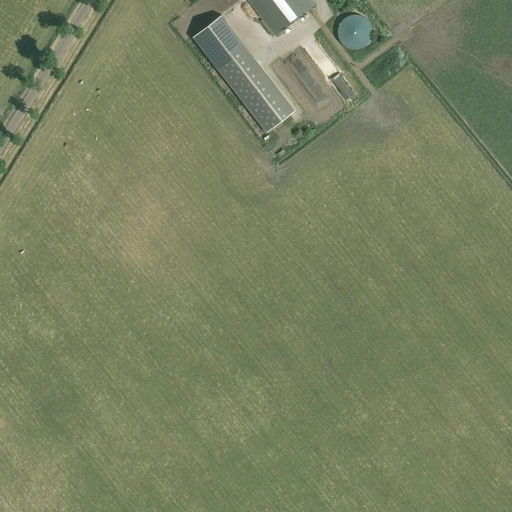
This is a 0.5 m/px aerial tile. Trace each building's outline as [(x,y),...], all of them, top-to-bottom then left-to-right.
[(315,5),(311,0),(247,0),(275,36),(315,5)] [(242,18),(254,35),(261,30),(249,13),(242,18)] [(222,15),(193,37),(266,133),(295,111),(222,15)] [(370,41),(372,34),(371,26),(367,20),(361,16),(353,15),(346,18),(340,23),(338,30),(339,38),(343,45),(350,49),(357,49),(365,47),(370,41)] [(327,80),(346,107),(356,101),(337,73),(327,80)]
